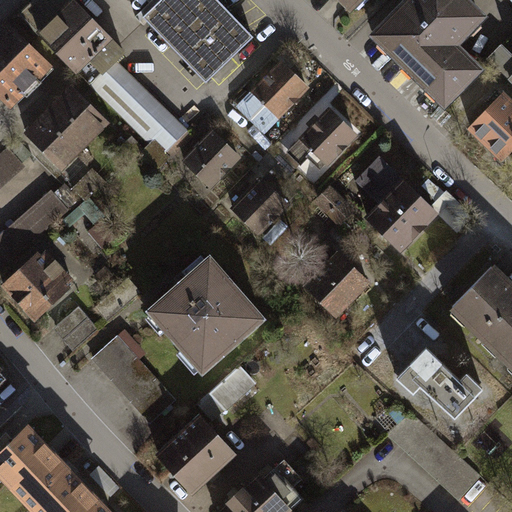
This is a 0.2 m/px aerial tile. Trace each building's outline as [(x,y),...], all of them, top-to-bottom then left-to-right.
[(124,52),(73,0),(36,0),(21,15),(90,85),(116,60),(124,52)] [(162,0),(145,17),(206,82),(253,38),(216,0),(162,0)] [(484,19),(464,0),(411,0),(373,40),(443,108),(478,72),(454,49),(484,19)] [(50,64),(8,23),(0,31),(0,96),(10,106),(23,92),(28,97),(41,83),(36,78),(50,64)] [(489,58),(511,80),(511,55),(502,46),(489,58)] [(187,132),(116,60),(90,85),(149,144),(161,157),(187,132)] [(308,88),(282,62),(238,107),(265,133),(308,88)] [(106,121),(74,89),(28,135),(61,167),(106,121)] [(511,104),(503,96),(470,129),(501,160),(511,149),(511,104)] [(357,135),(330,109),(289,152),(302,165),(315,151),(328,164),(357,135)] [(240,158),(214,132),(185,162),(211,187),(240,158)] [(140,155),(157,171),(167,162),(161,157),(149,144),(140,155)] [(9,148),(0,155),(0,190),(26,167),(9,148)] [(437,213),(380,158),(358,181),(382,203),(368,217),(401,250),(437,213)] [(73,188),(86,202),(107,182),(93,168),(73,188)] [(287,183),(272,168),(233,208),(260,235),(290,205),(277,192),(287,183)] [(0,270),(70,210),(52,190),(0,235),(0,270)] [(351,210),(331,190),(319,202),(340,222),(351,210)] [(446,191),(434,203),(461,229),(473,217),(446,191)] [(369,282),(338,253),(306,286),(337,316),(369,282)] [(69,288),(38,254),(5,285),(35,319),(69,288)] [(264,318),(210,258),(150,311),(204,372),(264,318)] [(511,286),(491,267),(453,306),(511,363),(511,286)] [(96,308),(108,321),(142,292),(130,279),(96,308)] [(57,326),(77,349),(99,329),(79,306),(57,326)] [(152,423),(177,400),(119,335),(94,358),(152,423)] [(461,379),(427,346),(397,378),(414,394),(421,387),(456,419),(484,388),(468,372),(461,379)] [(211,391),(227,408),(255,383),(239,366),(211,391)] [(388,434),(459,500),(481,475),(476,471),(457,453),(412,412),(388,434)] [(159,454),(193,491),(234,453),(200,416),(159,454)] [(110,511),(28,426),(0,452),(0,470),(40,511),(110,511)] [(258,476),(218,511),(286,511),(302,498),(293,488),(303,479),(285,460),(262,481),(258,476)]
